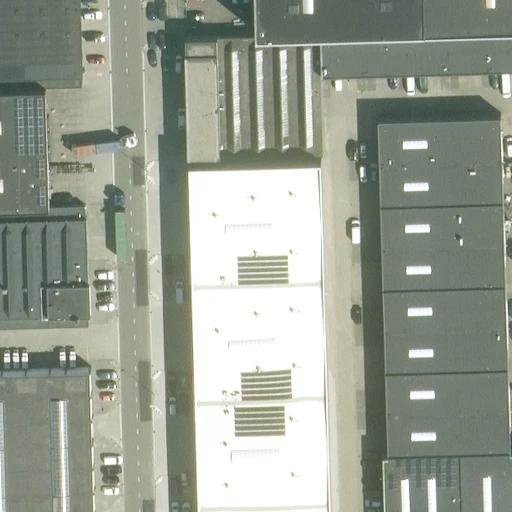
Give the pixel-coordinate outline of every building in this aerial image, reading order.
[(0,0),(0,88),(46,87),(82,86),(82,73),(83,73),(80,0),(0,0)] [(255,0),(257,34),(426,29),(425,0),(255,0)] [(511,0),(425,0),(426,29),(511,26),(511,0)] [(511,68),(511,27),(320,33),(321,74),(511,68)] [(323,153),(321,74),(320,33),(257,35),(186,37),(186,52),(189,157),(323,153)] [(46,87),(0,88),(0,208),(51,207),(46,87)] [(511,511),(511,450),(507,450),(505,282),(503,199),(501,114),(378,118),(384,452),(379,452),(381,511),(511,511)] [(321,157),(190,161),(191,196),(193,278),(325,274),(321,157)] [(86,206),(51,207),(0,208),(0,328),(89,326),(89,314),(90,314),(87,218),(86,218),(86,206)] [(325,274),(193,278),(193,295),(194,323),(196,385),(196,393),(328,390),(325,274)] [(0,511),(95,511),(92,367),(0,369),(0,511)] [(328,390),(196,393),(197,406),(198,468),(199,497),(199,500),(331,496),(328,390)] [(331,511),(331,496),(199,500),(199,511),(331,511)]
